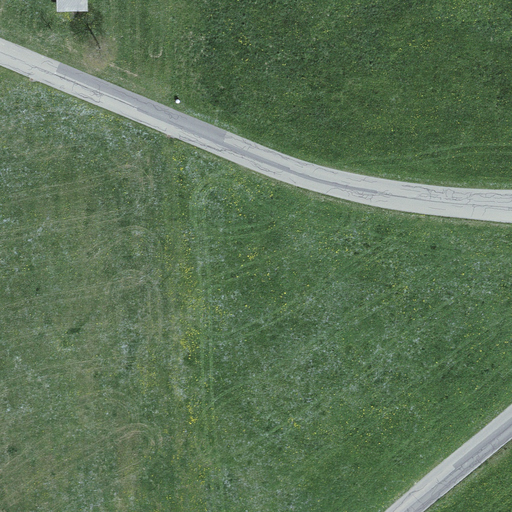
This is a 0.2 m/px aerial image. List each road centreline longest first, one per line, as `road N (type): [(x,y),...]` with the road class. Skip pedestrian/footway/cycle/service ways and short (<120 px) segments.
road 1 (unclassified): [(0,53),(313,177),(382,194),(511,207)]
road 2 (unclassified): [(511,420),(403,511)]
